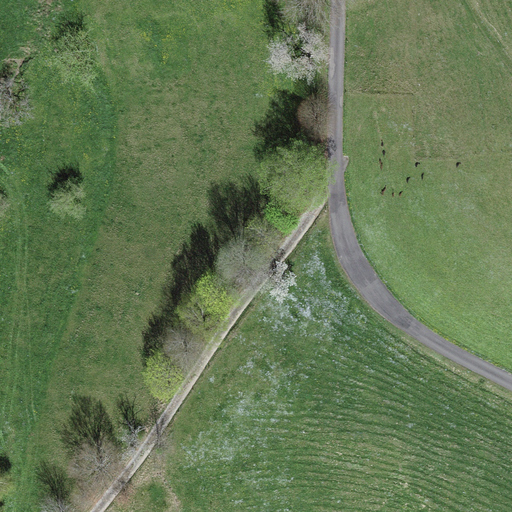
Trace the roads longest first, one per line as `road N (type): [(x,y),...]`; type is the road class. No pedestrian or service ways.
road 1 (track): [(511,383),(426,336),(352,264),(335,173),(336,0)]
road 2 (track): [(335,173),(95,511)]
